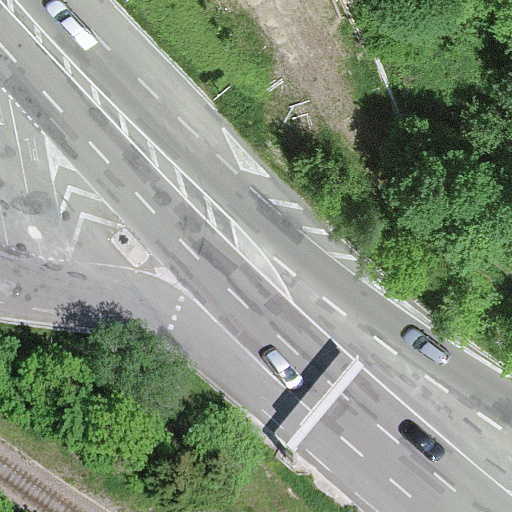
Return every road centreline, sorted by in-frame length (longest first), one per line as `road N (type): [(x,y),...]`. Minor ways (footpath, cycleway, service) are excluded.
road 1 (primary): [(9,0),(252,272)]
road 2 (track): [(511,253),(411,202),(270,0)]
road 3 (primary): [(252,272),(465,511)]
road 4 (primary): [(511,426),(252,272)]
